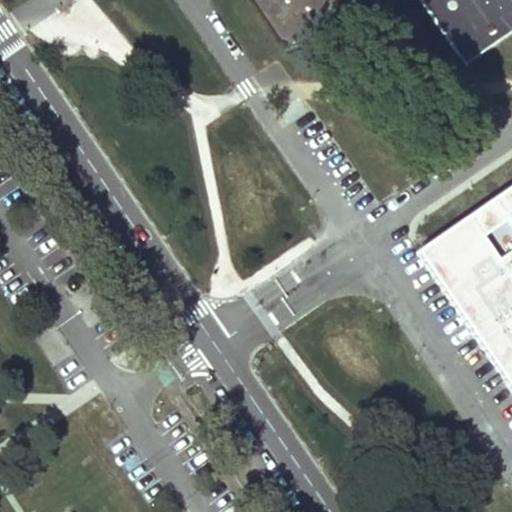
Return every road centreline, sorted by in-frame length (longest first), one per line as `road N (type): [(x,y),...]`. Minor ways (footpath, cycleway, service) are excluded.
road 1 (residential): [(206,340),(0,37)]
road 2 (residential): [(200,0),(363,243)]
road 3 (residential): [(363,243),(511,455)]
road 4 (residential): [(324,511),(206,340)]
road 5 (residential): [(511,131),(363,243)]
road 6 (residential): [(363,243),(206,340)]
